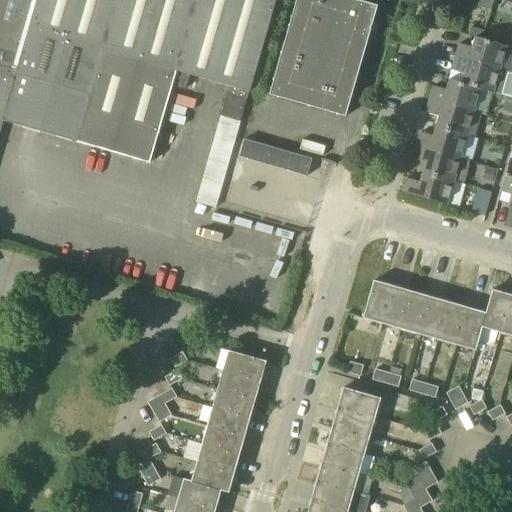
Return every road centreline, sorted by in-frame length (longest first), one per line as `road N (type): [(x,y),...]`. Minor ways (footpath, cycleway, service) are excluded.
road 1 (residential): [(381,215),(390,147),(434,0)]
road 2 (residential): [(102,511),(162,311)]
road 3 (residential): [(162,311),(17,273),(0,327)]
road 4 (residential): [(302,354),(340,231),(381,215)]
road 5 (residential): [(261,511),(302,354)]
road 6 (residential): [(302,354),(162,311)]
road 7 (residential): [(381,215),(511,253)]
